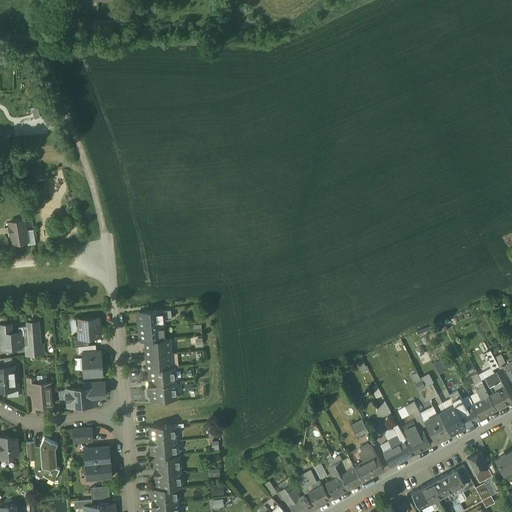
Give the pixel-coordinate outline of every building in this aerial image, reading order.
[(87,19),(87,18),(66,18),(66,30),(86,30),(87,19)] [(87,19),(86,30),(112,31),(113,20),(87,19)] [(24,219),(9,222),(10,227),(8,227),(9,234),(11,234),(13,244),(28,241),(24,219)] [(171,309),(138,312),(139,327),(164,325),(163,318),(171,318),(171,309)] [(91,315),(84,316),(84,318),(80,318),(80,323),(78,325),(79,335),(79,337),(88,337),(100,336),(98,317),(92,317),(91,315)] [(11,332),(10,323),(0,324),(2,348),(25,346),(39,345),(39,344),(38,333),(32,329),(28,329),(28,326),(18,326),(19,331),(11,332)] [(164,325),(139,327),(139,332),(142,332),(143,341),(169,338),(165,338),(164,330),(162,331),(162,325),(164,325)] [(79,335),(72,336),(73,346),(78,346),(88,345),(88,337),(79,337),(79,335)] [(169,338),(143,341),(145,341),(146,355),(170,353),(169,338)] [(39,345),(25,346),(26,356),(44,354),(43,344),(39,344),(39,345)] [(88,345),(78,346),(78,353),(83,353),(83,352),(96,351),(96,344),(88,345)] [(498,366),(490,350),(483,354),(491,370),(498,366)] [(96,351),(83,352),(83,353),(83,358),(81,358),(82,368),(84,368),(84,375),(102,374),(101,366),(100,359),(101,359),(100,351),(96,351)] [(170,353),(146,355),(147,369),(149,369),(171,367),(170,353)] [(11,357),(0,358),(0,366),(12,366),(11,357)] [(0,366),(0,389),(15,389),(13,366),(12,366),(0,366)] [(171,367),(149,369),(150,381),(148,381),(148,387),(150,387),(151,400),(176,398),(174,367),(171,367)] [(419,371),(413,374),(424,400),(440,394),(431,372),(422,376),(419,371)] [(501,381),(497,372),(485,379),(490,387),(501,381)] [(47,381),(37,382),(37,376),(32,383),(34,407),(52,405),(51,390),(48,391),(47,381)] [(483,385),(475,389),(479,395),(482,393),(484,398),(489,395),(483,385)] [(83,387),(67,389),(67,390),(65,392),(65,399),(68,401),(69,406),(79,405),(79,406),(80,406),(80,405),(86,404),(86,405),(87,405),(86,404),(95,403),(95,395),(105,395),(104,386),(100,386),(83,387)] [(504,387),(489,395),(496,409),(511,400),(504,387)] [(484,398),(475,403),(482,416),(496,409),(489,395),(484,398)] [(460,397),(452,401),(454,404),(458,412),(463,409),(461,404),(463,403),(460,397)] [(398,409),(402,418),(420,409),(416,400),(398,409)] [(454,404),(441,411),(452,432),(465,425),(458,412),(454,404)] [(463,409),(458,412),(465,425),(479,417),(472,404),(463,409)] [(448,434),(437,414),(424,420),(435,441),(448,434)] [(361,419),(350,425),(357,439),(369,433),(361,419)] [(174,424),(149,426),(150,439),(149,439),(150,446),(151,446),(152,458),(154,458),(177,456),(177,455),(174,424)] [(415,424),(405,430),(409,437),(419,432),(415,424)] [(91,426),(73,428),(74,438),(78,441),(92,440),(91,426)] [(396,429),(389,433),(391,436),(388,438),(393,446),(403,441),(396,429)] [(409,437),(405,439),(412,453),(431,443),(424,429),(419,432),(409,437)] [(0,436),(0,457),(8,457),(8,454),(12,454),(14,455),(17,455),(19,452),(19,449),(17,448),(16,438),(8,438),(8,435),(0,436)] [(44,437),(40,445),(35,446),(36,459),(34,459),(34,466),(36,465),(36,466),(36,468),(37,469),(38,471),(43,474),(43,475),(52,480),(54,481),(55,479),(60,469),(54,467),(57,466),(55,449),(58,444),(44,437)] [(393,446),(383,451),(390,465),(412,453),(405,439),(393,446)] [(35,441),(26,441),(28,459),(34,459),(36,459),(35,446),(35,441)] [(108,446),(85,448),(86,463),(110,461),(108,446)] [(366,450),(363,452),(365,456),(362,458),(364,461),(377,455),(372,446),(366,450)] [(511,450),(495,459),(503,474),(511,468),(511,450)] [(479,452),(467,459),(475,473),(487,466),(479,452)] [(177,456),(154,458),(155,470),(154,470),(154,476),(155,476),(156,488),(176,487),(181,487),(179,455),(177,455),(177,456)] [(364,461),(354,467),(361,481),(384,468),(377,455),(364,461)] [(332,457),(325,460),(328,467),(335,464),(332,457)] [(347,471),(342,460),(335,464),(340,474),(347,471)] [(86,463),(81,463),(81,469),(84,471),(87,470),(87,478),(111,476),(110,461),(86,463)] [(321,475),(328,471),(323,462),(316,466),(321,475)] [(335,464),(328,467),(333,478),(340,474),(335,464)] [(471,480),(463,465),(456,468),(464,483),(471,480)] [(487,466),(475,473),(479,482),(492,475),(487,466)] [(347,471),(340,474),(347,488),(361,481),(354,467),(347,471)] [(456,468),(445,475),(453,489),(464,483),(456,468)] [(311,470),(297,477),(299,480),(312,473),(311,470)] [(312,473),(299,480),(303,489),(316,482),(312,473)] [(333,478),(326,482),(333,496),(347,488),(340,474),(333,478)] [(445,475),(434,480),(442,495),(447,492),(453,489),(445,475)] [(434,480),(423,486),(431,501),(437,498),(442,495),(434,480)] [(278,492),(269,481),(264,485),(273,496),(278,492)] [(484,482),(475,487),(482,500),(491,495),(484,482)] [(322,484),(308,491),(315,505),(329,498),(322,484)] [(108,485),(90,486),(92,498),(110,497),(108,485)] [(292,485),(280,493),(289,506),(301,498),(292,485)] [(423,486),(411,493),(419,507),(430,502),(431,501),(423,486)] [(176,487),(156,488),(151,488),(152,501),(151,501),(152,508),(153,507),(153,511),(178,511),(176,487)] [(457,497),(453,489),(447,492),(451,500),(457,497)] [(301,498),(289,506),(293,511),(304,511),(312,507),(304,496),(301,498)] [(92,498),(74,500),(74,508),(85,507),(85,505),(92,504),(92,498)] [(214,506),(226,506),(225,498),(214,499),(214,506)] [(438,500),(437,498),(431,501),(430,502),(436,511),(441,511),(445,510),(439,499),(438,500)] [(92,504),(85,505),(85,507),(85,511),(114,511),(113,502),(92,504)]
